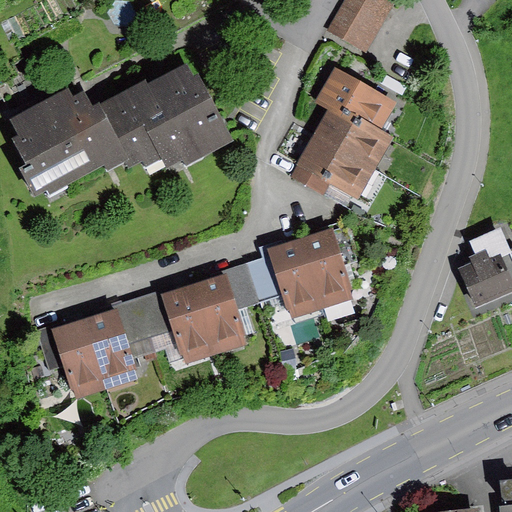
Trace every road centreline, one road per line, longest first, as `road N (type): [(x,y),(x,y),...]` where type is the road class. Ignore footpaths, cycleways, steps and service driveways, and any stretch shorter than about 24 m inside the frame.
road 1 (residential): [(144,492),(171,445),(234,426),(329,423),(373,389),(441,261),(474,136),(468,74),(435,0)]
road 2 (residential): [(314,26),(278,109),(276,217),(258,233),(52,298)]
road 3 (primary): [(511,409),(324,511)]
road 4 (residential): [(314,26),(277,10),(198,31)]
